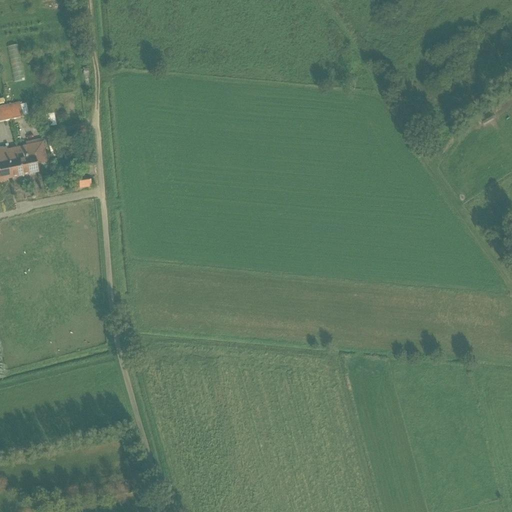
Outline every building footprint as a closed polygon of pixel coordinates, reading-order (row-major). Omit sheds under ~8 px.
[(7,58),(13,84),(26,81),(20,55),(7,58)] [(19,102),(7,105),(10,120),(23,118),(19,102)] [(0,106),(0,122),(10,120),(7,105),(0,106)] [(54,114),(42,117),(45,129),(57,126),(54,114)] [(35,160),(46,158),(43,143),(17,149),(20,163),(8,165),(11,179),(38,174),(35,160)] [(20,163),(17,149),(7,151),(6,149),(0,150),(0,181),(11,179),(8,165),(20,163)] [(91,187),(90,178),(78,179),(79,189),(91,187)]
